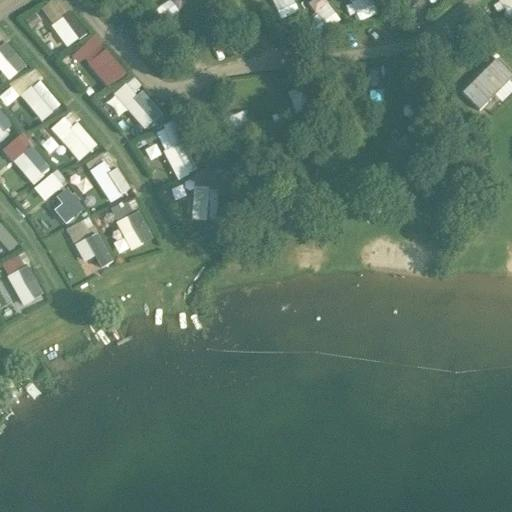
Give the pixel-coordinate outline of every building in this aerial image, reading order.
[(52,0),(42,6),(51,23),(73,11),(66,0),(52,0)] [(294,0),(279,0),(275,1),(282,20),(300,14),(294,0)] [(34,14),(24,21),(31,30),(40,24),(34,14)] [(66,25),(56,32),(67,46),(76,39),(78,41),(86,36),(70,14),(62,19),(66,25)] [(101,45),(94,37),(89,42),(95,50),(101,45)] [(5,45),(0,49),(0,54),(17,75),(25,68),(5,45)] [(105,52),(98,58),(117,80),(124,75),(105,52)] [(495,61),(462,94),(479,111),(493,96),(507,82),(511,77),(495,61)] [(31,71),(26,75),(33,83),(38,78),(31,71)] [(138,87),(132,80),(126,84),(133,92),(138,87)] [(39,84),(22,98),(41,121),(59,107),(39,84)] [(89,89),(84,92),(88,98),(93,94),(89,89)] [(142,94),(127,108),(145,129),(160,116),(142,94)] [(0,142),(8,137),(4,133),(12,126),(0,112),(0,142)] [(69,113),(64,118),(70,125),(76,120),(69,113)] [(63,120),(51,131),(79,162),(96,147),(76,125),(72,129),(63,120)] [(176,124),(156,135),(166,154),(179,180),(188,176),(187,175),(196,170),(183,145),(186,143),(176,124)] [(30,149),(15,163),(34,185),(43,177),(41,175),(48,169),(30,149)] [(103,155),(86,166),(96,181),(117,169),(114,162),(107,154),(104,156),(103,155)] [(116,172),(99,183),(110,200),(126,189),(116,172)] [(57,173),(36,190),(45,202),(66,185),(57,173)] [(196,191),(193,220),(215,222),(218,192),(196,191)] [(67,192),(58,200),(63,206),(73,218),(82,211),(67,192)] [(135,200),(128,204),(133,212),(140,209),(135,200)] [(138,214),(118,225),(131,251),(151,240),(138,214)] [(88,219),(82,222),(86,231),(93,228),(88,219)] [(0,228),(0,227),(0,242),(7,251),(15,245),(0,228)] [(97,237),(77,248),(84,262),(94,257),(101,269),(111,264),(97,237)] [(16,258),(21,267),(28,263),(23,254),(16,258)] [(28,269),(8,279),(23,306),(42,296),(28,269)]
